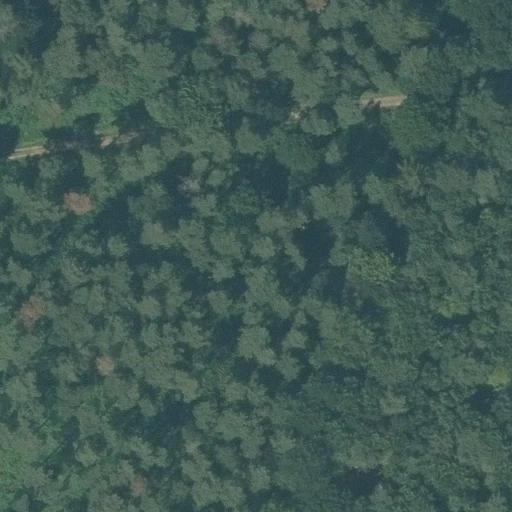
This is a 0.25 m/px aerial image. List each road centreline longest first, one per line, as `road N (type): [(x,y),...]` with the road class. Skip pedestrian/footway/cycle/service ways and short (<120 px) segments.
road 1 (track): [(298,511),(504,0)]
road 2 (unknown): [(511,73),(0,153)]
